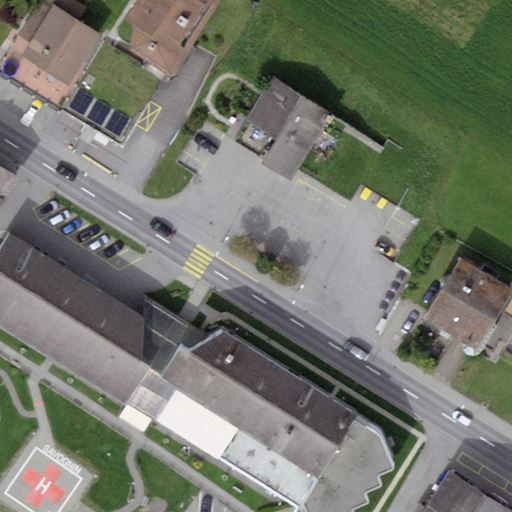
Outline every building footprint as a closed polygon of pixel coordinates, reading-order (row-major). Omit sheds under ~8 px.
[(0,76),(60,112),(61,110),(102,42),(105,37),(79,21),(87,7),(74,0),(39,0),(0,64),(0,76)] [(219,1),(218,0),(137,0),(125,20),(134,26),(129,50),(172,76),(219,1)] [(163,79),(102,42),(61,110),(80,122),(122,147),(163,79)] [(383,147),(274,79),(247,121),(276,139),(262,161),(292,179),(299,169),(350,200),(383,147)] [(0,203),(17,178),(0,166),(0,203)] [(143,316),(10,233),(0,248),(0,328),(155,426),(159,423),(297,508),(295,511),(353,511),(352,508),(368,503),(366,493),(381,486),(378,475),(393,469),(382,434),(221,331),(190,349),(182,343),(181,319),(143,295),(143,316)] [(511,293),(511,288),(461,257),(425,317),(478,349),(511,293)] [(511,511),(450,472),(423,511),(511,511)]
